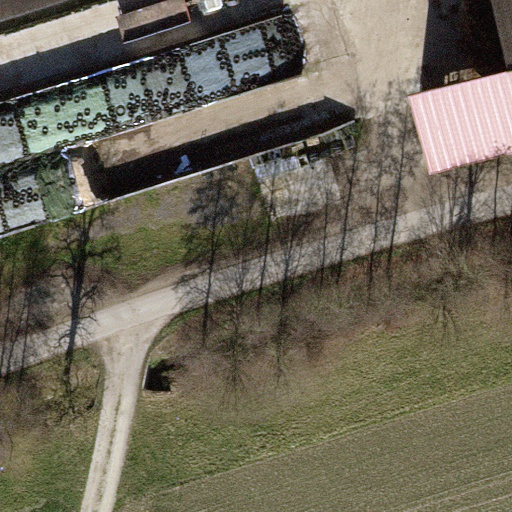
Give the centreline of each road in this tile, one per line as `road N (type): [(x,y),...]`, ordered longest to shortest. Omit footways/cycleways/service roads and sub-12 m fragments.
road 1 (track): [(0,357),(141,302),(511,200)]
road 2 (track): [(141,302),(98,511)]
